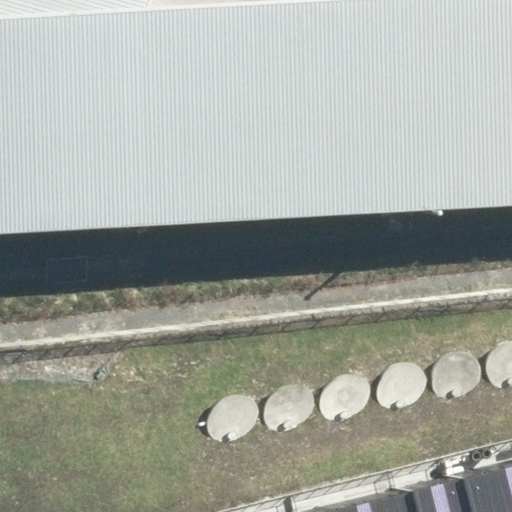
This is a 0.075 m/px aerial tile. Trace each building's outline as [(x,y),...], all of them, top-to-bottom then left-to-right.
[(511,0),(0,0),(0,215),(497,191),(511,184),(511,0)] [(478,365),(484,371),(492,374),(500,375),(508,372),(511,369),(511,331),(503,327),(496,326),(489,328),(482,331),(478,337),(474,343),(473,350),(474,358),(478,365)] [(419,375),(426,381),(433,384),(442,384),(450,382),(457,377),(461,370),(463,362),(462,354),(459,346),(453,340),(445,337),(438,336),(430,338),(424,341),(419,347),(416,353),(415,360),(416,367),(419,375)] [(365,387),(372,393),(379,396),(388,397),(396,394),(403,389),(407,382),(409,374),(408,366),(405,358),(399,353),(391,349),(384,348),(376,350),(370,353),(365,359),(362,365),(361,372),(362,380),(365,387)] [(307,397),(313,403),(321,406),(329,406),(337,404),(344,399),(349,392),(351,384),(350,376),(346,368),(340,362),(332,359),(325,358),(318,360),(312,363),(307,368),(303,375),(302,382),(303,389),(307,397)] [(257,411),(263,417),(271,420),(280,421),(288,418),(294,413),(299,406),(301,398),(300,390),(297,382),(291,377),(283,373),(276,373),(268,374),(262,377),(257,383),(254,389),(252,396),(254,404),(257,411)] [(199,421),(205,427),(213,430),(221,430),(229,428),(236,423),(241,416),(243,408),(242,400),(238,392),(232,386),(224,383),(217,382),(210,384),(204,387),(199,393),(195,399),(194,406),(195,413),(199,421)] [(511,511),(511,443),(439,462),(451,511),(511,511)] [(451,511),(439,462),(390,475),(399,511),(451,511)] [(399,511),(390,475),(291,501),(294,511),(399,511)] [(294,511),(291,501),(246,511),(294,511)]
